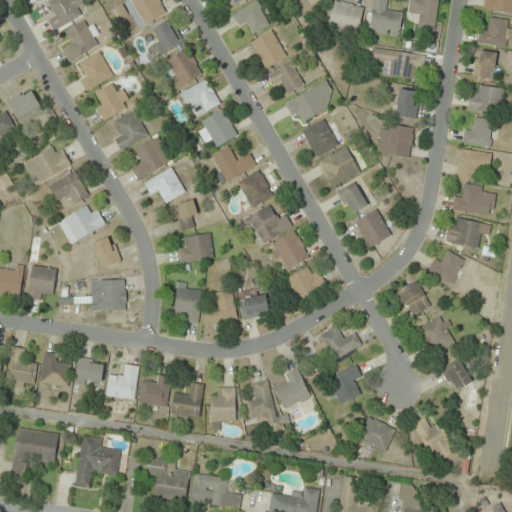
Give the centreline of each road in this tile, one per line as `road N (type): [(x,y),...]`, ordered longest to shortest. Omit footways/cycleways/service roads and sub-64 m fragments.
road 1 (residential): [(190,0),(363,291),(408,385)]
road 2 (residential): [(148,342),(155,297),(148,254),(8,0)]
road 3 (residential): [(464,0),(428,209),(401,262),(363,291)]
road 4 (residential): [(363,291),(241,352),(148,342)]
road 5 (residential): [(484,478),(511,303)]
road 6 (residential): [(148,342),(0,320)]
